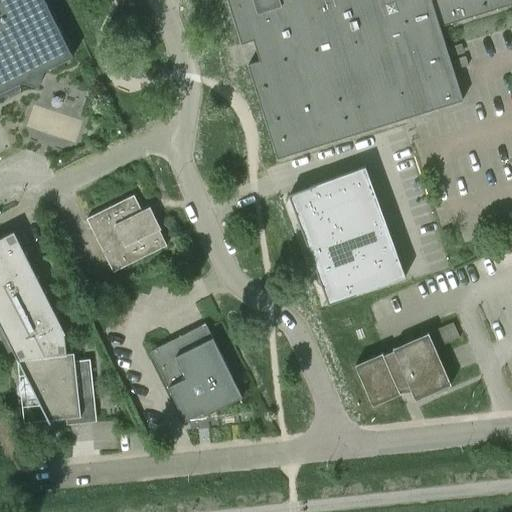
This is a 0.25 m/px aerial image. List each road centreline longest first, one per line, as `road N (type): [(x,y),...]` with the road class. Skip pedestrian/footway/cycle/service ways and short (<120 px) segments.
road 1 (unclassified): [(339,449),(322,391),(284,316),(242,289),(226,267),(184,165),(175,40),(160,0)]
road 2 (unclassified): [(262,511),(511,485)]
road 3 (unclassified): [(97,476),(339,449)]
road 4 (unclassified): [(511,429),(339,449)]
